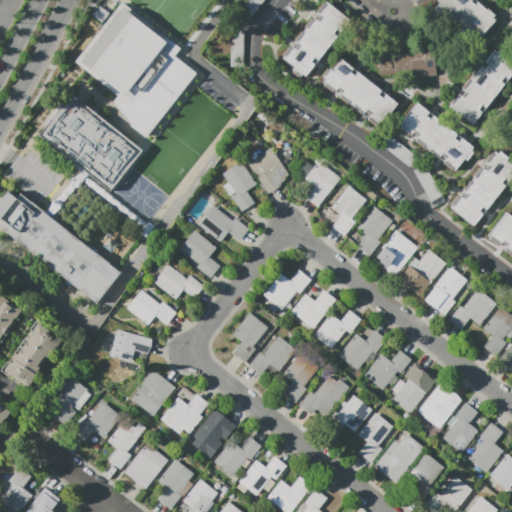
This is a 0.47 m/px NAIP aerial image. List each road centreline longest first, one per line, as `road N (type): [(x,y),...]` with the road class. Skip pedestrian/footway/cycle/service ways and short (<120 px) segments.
road 1 (residential): [(388,511),(185,352),(288,229),(511,406)]
road 2 (residential): [(511,282),(422,211),(404,174),(256,64),(252,36),(273,0)]
road 3 (primary): [(0,123),(65,0)]
